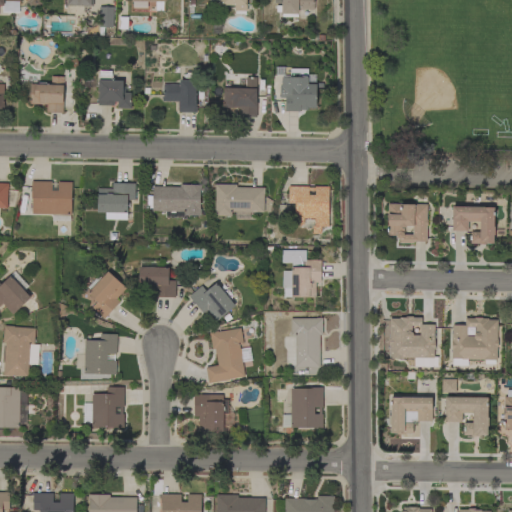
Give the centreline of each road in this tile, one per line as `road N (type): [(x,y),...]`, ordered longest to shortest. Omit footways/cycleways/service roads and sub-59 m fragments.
road 1 (residential): [(511,471),(0,456)]
road 2 (tertiary): [(363,511),(355,0)]
road 3 (residential): [(0,146),(358,153)]
road 4 (residential): [(359,281),(511,283)]
